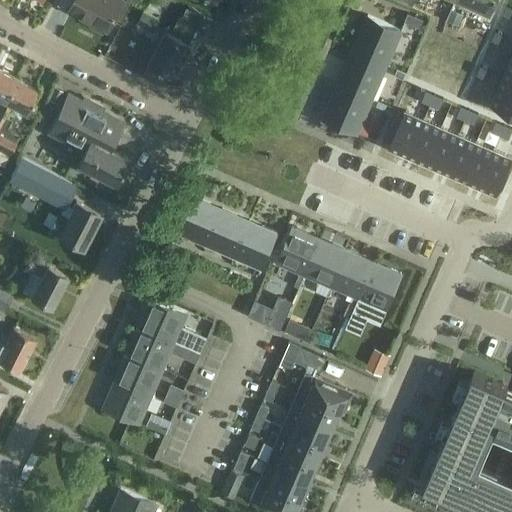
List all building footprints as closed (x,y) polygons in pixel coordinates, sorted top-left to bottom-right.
[(73,0),(69,9),(96,23),(94,27),(104,32),(105,28),(108,29),(123,0),(73,0)] [(455,0),(489,15),(496,0),(455,0)] [(502,13),(511,17),(511,16),(511,7),(506,5),(502,13)] [(166,29),(159,43),(150,61),(176,74),(191,44),(197,46),(212,18),(189,6),(182,18),(180,17),(172,32),(166,29)] [(452,10),(448,20),(458,24),(463,14),(452,10)] [(145,11),(138,24),(154,32),(161,20),(145,11)] [(407,12),(404,21),(420,27),(423,19),(407,12)] [(368,15),(353,49),(386,64),(401,29),(368,15)] [(504,35),(495,31),(491,39),(500,43),(504,35)] [(500,43),(491,39),(487,48),(492,50),(496,52),(500,43)] [(353,49),(338,83),(372,98),(386,64),(353,49)] [(484,67),(480,65),(476,74),(485,78),(489,69),(484,67)] [(0,96),(4,98),(16,76),(0,67),(0,96)] [(511,69),(508,68),(500,85),(511,90),(511,69)] [(481,87),(485,78),(476,74),(472,83),(476,85),(481,87)] [(38,87),(16,76),(4,98),(0,105),(0,129),(7,116),(14,103),(26,110),(38,87)] [(338,83),(323,118),(357,132),(372,98),(338,83)] [(511,90),(500,85),(492,103),(511,111),(511,90)] [(54,86),(45,103),(54,107),(56,102),(57,102),(64,90),(54,86)] [(426,91),(424,96),(422,100),(431,103),(435,94),(426,91)] [(67,94),(53,121),(47,133),(83,152),(78,162),(116,182),(128,159),(105,147),(112,133),(115,134),(122,122),(67,94)] [(443,98),(435,94),(431,103),(439,107),(441,104),(443,98)] [(466,119),(470,110),(466,108),(461,106),(458,111),(457,115),(466,119)] [(409,154),(424,118),(406,110),(390,146),(409,154)] [(474,122),(476,119),(478,113),(471,110),(470,110),(466,119),(474,122)] [(409,154),(426,162),(442,126),(424,118),(409,154)] [(493,126),(492,130),(500,134),(504,125),(496,121),(493,126)] [(511,128),(504,125),(500,134),(509,138),(511,134),(511,131),(511,128)] [(443,170),(459,133),(442,126),(426,162),(443,170)] [(461,177),(477,141),(459,133),(443,170),(461,177)] [(461,177),(478,185),(494,149),(477,141),(461,177)] [(511,157),(511,156),(494,149),(478,185),(497,193),(511,157)] [(0,164),(0,166),(7,170),(14,157),(6,153),(0,164)] [(18,159),(14,166),(21,170),(25,163),(18,159)] [(18,175),(29,181),(35,169),(25,163),(21,170),(18,175)] [(49,175),(42,189),(65,201),(72,187),(49,175)] [(207,244),(223,208),(196,196),(180,232),(207,244)] [(58,213),(49,230),(59,235),(60,234),(83,245),(100,212),(76,200),(67,218),(58,213)] [(223,208),(207,244),(234,255),(250,220),(223,208)] [(250,220),(234,255),(262,267),(277,232),(250,220)] [(305,273),(320,238),(293,226),(278,261),(305,273)] [(347,249),(320,238),(305,273),(332,285),(347,249)] [(347,249),(332,285),(359,297),(374,261),(347,249)] [(22,290),(34,297),(52,306),(68,274),(50,265),(47,264),(46,266),(30,257),(24,268),(31,272),(22,290)] [(359,297),(346,328),(361,334),(367,319),(381,325),(387,309),(386,308),(402,273),(375,261),(359,297)] [(480,305),(511,320),(511,284),(494,276),(480,305)] [(0,287),(0,308),(3,310),(12,293),(0,287)] [(249,314),(282,327),(293,299),(279,293),(274,305),(256,298),(249,314)] [(139,325),(175,340),(187,313),(151,298),(139,325)] [(0,339),(0,359),(1,360),(19,369),(36,337),(13,325),(8,335),(3,333),(0,339)] [(128,352),(163,367),(175,340),(139,325),(128,352)] [(303,325),(298,337),(306,340),(311,329),(303,325)] [(289,341),(279,363),(290,368),(294,360),(321,372),(327,358),(300,346),(289,341)] [(116,379),(151,394),(163,367),(128,352),(116,379)] [(374,361),(371,368),(380,373),(384,365),(374,361)] [(344,412),(353,391),(306,370),(297,391),(340,410),(344,412)] [(511,511),(511,388),(502,384),(473,371),(432,465),(424,484),(488,511),(511,511)] [(151,394),(116,379),(104,406),(139,422),(151,394)] [(0,405),(8,390),(0,385),(0,405)] [(268,389),(264,397),(272,400),(275,392),(268,389)] [(333,428),(340,410),(297,391),(289,409),(333,428)] [(171,395),(168,403),(177,407),(180,399),(171,395)] [(325,445),(333,428),(289,409),(282,426),(325,445)] [(160,410),(155,421),(166,426),(171,415),(160,410)] [(257,415),(252,426),(259,429),(264,418),(257,415)] [(318,462),(325,445),(282,426),(274,443),(318,462)] [(310,480),(318,462),(274,443),(267,461),(310,480)] [(246,459),(239,456),(234,466),(241,470),(246,459)] [(303,497),(310,480),(267,461),(259,478),(303,497)] [(280,511),(300,511),(307,499),(303,497),(259,478),(250,499),(280,511)] [(234,495),(239,485),(228,480),(223,492),(234,497),(234,495)] [(109,511),(151,511),(156,503),(120,488),(109,511)]
